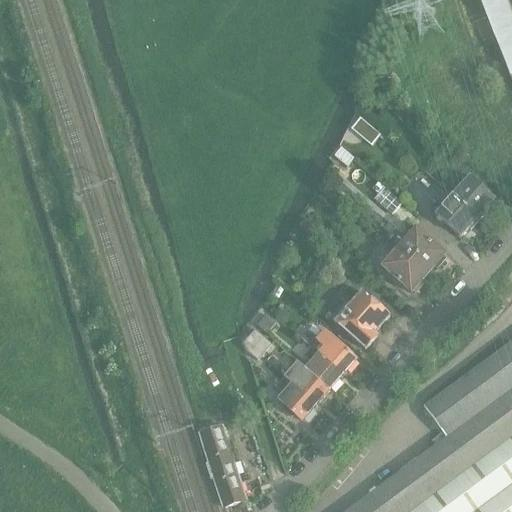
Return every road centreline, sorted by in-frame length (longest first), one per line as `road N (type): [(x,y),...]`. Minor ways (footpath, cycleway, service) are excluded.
road 1 (unclassified): [(285,494),(511,249)]
road 2 (unclassified): [(104,511),(0,427)]
